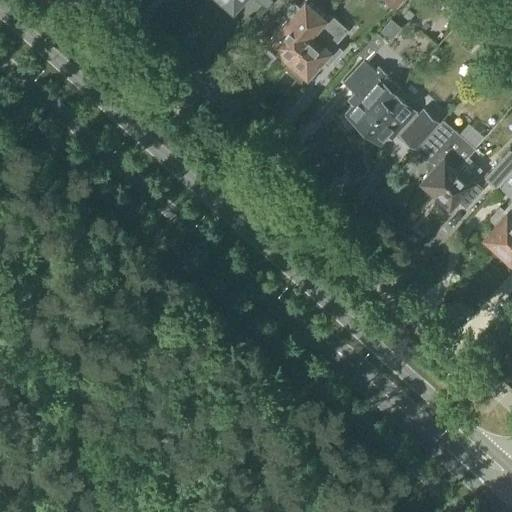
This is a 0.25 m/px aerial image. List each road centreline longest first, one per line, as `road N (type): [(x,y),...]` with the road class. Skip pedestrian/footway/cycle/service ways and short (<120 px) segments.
road 1 (primary): [(511,465),(0,10)]
road 2 (primary): [(0,60),(492,495)]
road 3 (residential): [(511,404),(62,0)]
road 4 (track): [(107,423),(0,321)]
road 5 (track): [(7,511),(107,423)]
